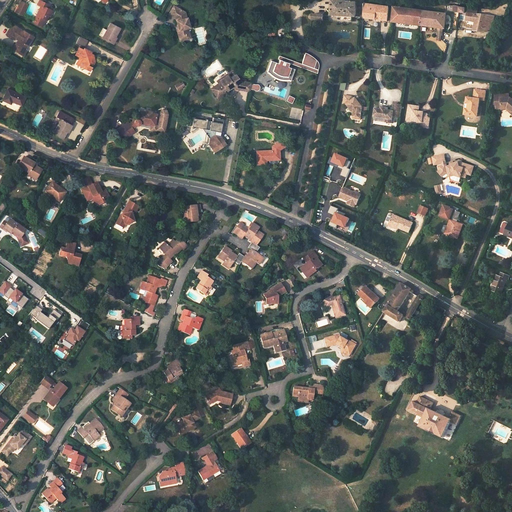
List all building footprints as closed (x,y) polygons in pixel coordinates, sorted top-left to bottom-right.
[(38,6),(34,15),(36,16),(42,18),(44,19),(46,15),(48,16),(50,11),(45,8),(47,5),(36,0),(34,4),(38,6)] [(20,14),(25,4),(18,1),(13,11),(20,14)] [(357,3),(332,1),(331,16),(356,17),(357,3)] [(359,14),(359,18),(387,21),(389,7),(364,4),(363,15),(359,14)] [(187,38),(186,33),(189,32),(187,27),(189,26),(186,17),(185,17),(184,13),(180,10),(181,9),(172,5),(167,14),(175,18),(178,29),(177,32),(179,38),(182,39),(187,38)] [(478,10),(459,7),(458,12),(467,13),(466,20),(474,21),(473,31),(487,33),(489,33),(491,25),(489,24),(490,16),(477,15),(478,10)] [(446,15),(394,8),(392,22),(444,29),(446,15)] [(42,18),(36,16),(33,23),(38,26),(42,18)] [(110,41),(113,35),(114,36),(118,26),(108,22),(105,29),(102,37),(110,41)] [(17,39),(17,40),(16,42),(15,41),(11,48),(21,55),(25,50),(22,48),(25,45),(26,45),(31,37),(18,29),(19,29),(12,24),(5,34),(9,37),(10,35),(12,36),(17,39)] [(78,56),(77,59),(80,61),(79,65),(85,68),(86,65),(90,67),(93,60),(92,57),(90,56),(91,54),(89,53),(90,51),(83,48),(86,39),(77,35),(74,42),(78,44),(74,54),(78,56)] [(305,53),(303,53),(300,64),(316,69),(317,66),(317,65),(317,63),(316,62),(315,60),(314,59),(312,57),(310,56),(308,55),(307,54),(305,53)] [(277,55),(276,59),(278,60),(288,63),(316,73),(316,69),(300,64),(277,55)] [(293,69),(287,66),(288,63),(278,60),(277,63),(270,60),(265,73),(267,74),(269,75),(270,76),(272,77),(274,79),(277,80),(280,81),(283,81),(285,81),(287,81),(289,81),(293,69)] [(215,81),(216,82),(226,75),(228,78),(234,74),(231,70),(215,81)] [(232,88),(236,89),(238,82),(240,80),(234,74),(228,78),(226,75),(216,82),(217,83),(212,86),(215,91),(212,92),(215,97),(221,93),(220,92),(224,89),(225,90),(230,86),(232,88)] [(240,80),(238,82),(236,89),(248,91),(248,89),(249,83),(249,82),(240,80)] [(185,86),(183,82),(180,83),(180,82),(175,85),(178,91),(183,88),(183,87),(185,86)] [(7,89),(2,101),(10,105),(11,102),(21,106),(25,98),(7,89)] [(463,114),(475,116),(478,99),(483,99),(484,90),(473,89),(472,97),(465,96),(464,102),(467,102),(466,108),(464,108),(463,114)] [(494,94),(494,106),(500,106),(500,107),(507,105),(511,108),(511,107),(511,99),(509,97),(507,97),(507,93),(494,94)] [(353,118),(359,119),(360,109),(358,107),(360,106),(359,105),(356,101),(353,97),(351,98),(349,95),(342,94),(341,103),(344,103),(351,112),(351,115),(353,118)] [(293,98),(288,95),(285,101),(291,104),(293,98)] [(383,122),(389,123),(390,115),(398,116),(400,104),(391,103),(390,110),(385,109),(386,107),(379,107),(378,109),(373,108),(372,116),(384,118),(383,122)] [(419,126),(426,127),(428,113),(421,112),(421,111),(416,111),(411,110),(412,105),(406,104),(405,120),(415,121),(420,122),(419,126)] [(507,105),(500,107),(500,109),(505,109),(511,114),(511,107),(511,108),(507,105)] [(53,134),(62,139),(66,132),(65,131),(68,124),(71,118),(58,111),(55,117),(60,119),(53,134)] [(133,121),(133,124),(134,125),(137,126),(139,124),(139,123),(141,124),(142,123),(148,124),(147,125),(150,125),(149,131),(155,132),(155,131),(156,124),(153,124),(154,120),(155,114),(150,113),(150,112),(143,111),(143,112),(138,111),(136,120),(135,120),(133,121)] [(156,124),(155,131),(163,132),(166,116),(165,112),(161,111),(158,114),(157,121),(156,124)] [(221,132),(223,119),(213,118),(212,121),(194,118),(192,127),(208,130),(213,131),(219,132),(221,132)] [(132,127),(130,125),(128,122),(115,130),(120,137),(123,135),(126,138),(130,136),(126,131),(132,127)] [(126,131),(130,136),(135,132),(132,127),(126,131)] [(216,151),(217,148),(220,148),(221,147),(222,141),(218,136),(212,135),(207,138),(206,145),(209,150),(212,151),(216,151)] [(216,151),(212,151),(214,153),(227,144),(220,136),(218,136),(222,141),(221,147),(220,148),(217,148),(216,151)] [(265,160),(278,159),(278,149),(284,146),(280,140),(271,146),(271,150),(255,151),(256,164),(265,164),(265,160)] [(450,179),(457,181),(459,175),(464,177),(465,173),(469,175),(472,166),(459,162),(445,165),(442,154),(430,156),(430,157),(426,158),(428,164),(431,163),(432,164),(440,163),(440,165),(436,166),(437,169),(436,170),(440,175),(442,174),(446,173),(447,176),(448,175),(448,176),(448,177),(449,178),(449,179),(450,179)] [(25,176),(29,179),(30,177),(34,179),(39,170),(35,168),(34,167),(33,169),(29,167),(30,165),(31,164),(20,158),(19,160),(18,161),(14,169),(26,174),(25,175),(25,176)] [(92,197),(95,202),(96,202),(98,205),(104,202),(103,199),(108,196),(103,187),(99,189),(98,189),(96,186),(97,185),(96,183),(92,185),(88,178),(83,181),(86,187),(88,187),(91,192),(89,193),(91,197),(92,197)] [(65,192),(51,182),(45,192),(58,201),(65,192)] [(340,195),(350,198),(349,201),(356,204),(357,201),(358,201),(361,191),(343,186),(340,195)] [(124,225),(125,224),(133,222),(130,213),(132,210),(133,210),(136,206),(128,201),(122,214),(122,215),(122,216),(120,215),(116,224),(123,228),(124,225)] [(185,205),(187,217),(190,216),(190,221),(200,220),(199,211),(203,210),(202,203),(185,205)] [(417,213),(427,216),(429,208),(420,205),(417,213)] [(444,234),(456,239),(461,226),(456,224),(460,213),(457,212),(459,209),(451,206),(450,208),(446,207),(444,212),(441,211),(439,217),(450,221),(444,234)] [(398,229),(409,233),(413,224),(393,215),(389,225),(398,229)] [(3,228),(8,220),(6,218),(4,221),(3,221),(0,224),(0,227),(2,229),(3,228)] [(25,230),(9,219),(8,220),(3,228),(10,234),(11,232),(20,238),(23,233),(25,230)] [(250,237),(253,239),(251,241),(252,242),(258,246),(265,235),(259,231),(261,228),(254,224),(249,231),(243,227),(238,235),(243,239),(244,238),(246,236),(250,238),(250,237)] [(503,234),(511,237),(511,226),(507,225),(503,234)] [(27,243),(23,233),(20,238),(18,241),(20,246),(27,243)] [(76,264),(79,253),(75,252),(72,251),(73,248),(75,241),(68,239),(65,245),(61,244),(58,250),(65,253),(66,258),(71,258),(71,262),(76,264)] [(173,254),(176,251),(178,253),(183,248),(174,239),(168,244),(166,242),(161,248),(167,254),(163,259),(158,264),(161,266),(167,268),(169,265),(174,260),(171,258),(174,254),(173,254)] [(250,254),(248,257),(246,255),(245,257),(242,262),(252,269),(256,262),(259,264),(264,258),(257,253),(260,247),(258,246),(252,242),(251,243),(249,247),(250,248),(252,249),(249,253),(250,254)] [(233,255),(230,253),(231,251),(225,246),(218,257),(224,261),(223,264),(229,268),(234,261),(240,265),(240,264),(242,262),(245,257),(244,256),(240,254),(239,253),(237,256),(233,254),(233,255)] [(321,265),(316,259),(317,258),(311,251),(303,258),(306,262),(299,268),(304,274),(306,272),(308,275),(314,270),(313,270),(314,269),(313,268),(315,267),(317,269),(321,265)] [(212,281),(206,277),(208,274),(202,270),(198,278),(201,280),(195,289),(203,294),(205,291),(207,292),(210,288),(208,286),(212,281)] [(491,290),(502,295),(507,280),(509,281),(511,277),(502,273),(500,278),(496,276),(491,290)] [(155,288),(156,285),(158,286),(161,279),(149,274),(146,281),(143,280),(141,288),(149,291),(147,297),(156,301),(158,294),(154,293),(156,288),(155,288)] [(12,286),(5,281),(0,287),(0,292),(3,295),(9,287),(10,288),(12,286)] [(397,311),(409,291),(414,294),(413,291),(401,283),(383,312),(399,322),(403,315),(397,311)] [(276,297),(284,292),(279,284),(269,290),(269,293),(267,294),(267,293),(262,295),(265,300),(265,304),(272,304),(272,301),(276,301),(276,297)] [(379,299),(365,286),(359,294),(366,300),(367,299),(373,305),(379,299)] [(14,290),(10,288),(9,287),(3,295),(8,298),(14,290)] [(15,289),(14,290),(8,298),(15,303),(22,294),(15,289)] [(28,299),(22,294),(15,303),(21,308),(28,299)] [(410,319),(423,297),(420,295),(417,296),(408,313),(406,317),(410,319)] [(143,301),(154,305),(156,301),(147,297),(144,296),(143,301)] [(345,315),(339,296),(324,301),(326,306),(331,305),(335,318),(345,315)] [(373,305),(367,299),(366,300),(364,302),(371,308),(373,305)] [(42,310),(36,305),(29,314),(35,318),(40,312),(42,310)] [(178,330),(190,335),(193,328),(199,330),(201,324),(203,319),(198,317),(196,317),(196,320),(190,317),(192,311),(186,309),(181,319),(186,321),(185,324),(181,322),(178,330)] [(53,310),(49,315),(55,320),(57,321),(61,315),(53,310)] [(47,318),(40,312),(35,318),(35,319),(48,329),(55,320),(49,315),(47,318)] [(140,316),(134,316),(133,319),(126,319),(126,326),(124,326),(124,331),(126,331),(126,336),(136,335),(136,325),(140,325),(140,316)] [(81,320),(76,326),(84,332),(81,336),(83,337),(86,332),(85,331),(89,325),(81,320)] [(84,332),(76,326),(74,330),(70,327),(65,334),(67,335),(65,337),(64,339),(72,345),(73,345),(76,341),(78,342),(81,336),(84,332)] [(263,348),(273,345),(274,350),(284,347),(282,343),(286,341),(283,331),(271,334),(271,333),(260,336),(263,348)] [(339,335),(325,338),(327,346),(337,343),(340,345),(339,346),(343,348),(342,351),(343,355),(344,356),(346,357),(349,356),(354,348),(350,346),(352,344),(348,341),(347,342),(340,338),(339,335)] [(64,339),(65,337),(63,340),(72,346),(72,345),(64,339)] [(245,359),(244,355),(246,355),(245,351),(249,350),(247,343),(232,347),(233,351),(234,356),(232,356),(229,357),(231,363),(236,362),(237,366),(242,365),(242,368),(249,366),(247,359),(245,359)] [(168,370),(164,374),(169,381),(173,379),(174,380),(179,377),(177,375),(183,371),(178,365),(180,364),(176,358),(169,364),(170,365),(172,368),(168,370)] [(46,375),(40,383),(48,389),(50,386),(53,389),(51,392),(50,390),(48,392),(44,398),(48,402),(50,399),(54,402),(57,397),(59,398),(66,388),(58,382),(56,385),(53,382),(53,381),(46,375)] [(48,389),(40,383),(39,384),(48,392),(50,390),(51,392),(53,389),(50,386),(48,389)] [(308,389),(298,389),(292,389),(292,393),(292,398),(298,398),(298,400),(308,400),(308,399),(312,399),(312,393),(313,393),(322,393),(322,387),(322,385),(313,384),(312,384),(312,387),(308,387),(308,389)] [(219,397),(222,402),(224,402),(230,403),(231,398),(230,398),(231,393),(220,390),(219,388),(216,390),(215,392),(207,396),(209,402),(219,397)] [(127,394),(120,390),(112,401),(115,403),(110,410),(118,416),(121,412),(124,414),(130,405),(123,399),(127,394)] [(434,403),(420,396),(417,403),(413,401),(409,411),(424,419),(420,427),(443,438),(451,422),(457,425),(462,416),(453,412),(450,418),(431,410),(434,403)] [(52,407),(59,398),(57,397),(54,402),(50,399),(48,402),(44,398),(43,399),(52,407)] [(188,414),(182,417),(183,420),(176,424),(178,429),(182,427),(184,431),(195,426),(192,420),(199,417),(195,409),(188,412),(188,414)] [(28,411),(23,416),(30,422),(35,416),(28,411)] [(87,427),(84,430),(81,427),(76,432),(83,439),(88,445),(93,441),(94,441),(100,436),(97,434),(103,429),(95,419),(89,424),(91,426),(88,428),(87,427)] [(495,422),(492,421),(486,433),(489,435),(495,422)] [(246,434),(241,427),(232,433),(243,448),(250,442),(249,441),(245,435),(246,434)] [(2,451),(4,453),(8,448),(11,450),(13,451),(15,448),(17,449),(22,443),(25,439),(28,441),(31,437),(22,429),(16,437),(14,435),(2,451)] [(67,456),(70,450),(71,448),(64,446),(61,453),(67,456)] [(79,464),(81,458),(75,456),(76,453),(70,450),(67,456),(66,458),(70,460),(66,469),(75,473),(77,469),(79,470),(81,465),(79,464)] [(204,479),(220,469),(210,453),(203,457),(205,460),(206,459),(209,464),(210,466),(208,467),(207,465),(199,470),(204,479)] [(168,469),(165,470),(165,471),(162,471),(160,474),(161,481),(167,479),(168,484),(176,483),(175,475),(177,474),(176,471),(184,469),(183,461),(175,463),(175,466),(170,467),(170,470),(168,470),(168,469)] [(1,467),(0,468),(0,475),(4,478),(8,472),(1,467)] [(62,493),(57,488),(62,484),(57,479),(49,486),(53,490),(50,492),(47,489),(41,495),(49,504),(55,499),(60,504),(65,500),(60,494),(62,493)]
